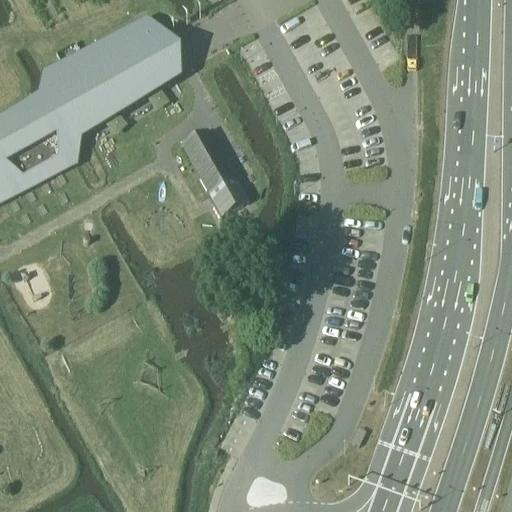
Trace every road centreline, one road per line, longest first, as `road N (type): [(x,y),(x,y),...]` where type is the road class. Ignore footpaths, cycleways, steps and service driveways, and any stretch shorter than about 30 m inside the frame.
road 1 (primary): [(477,0),(469,175),(450,298),(382,511)]
road 2 (primary): [(442,511),(511,268)]
road 3 (track): [(404,165),(405,0)]
